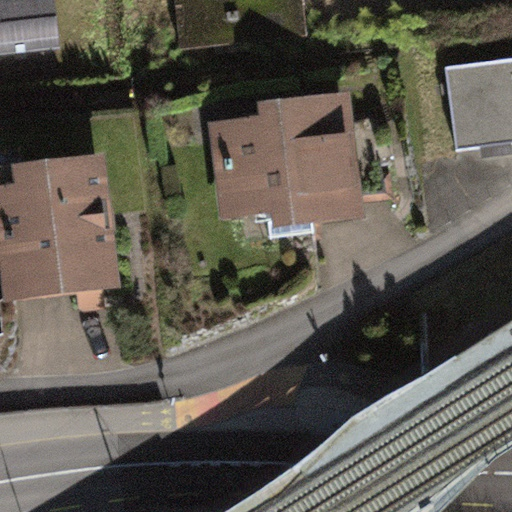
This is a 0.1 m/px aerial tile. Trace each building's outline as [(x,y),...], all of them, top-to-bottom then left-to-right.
[(66,0),(0,0),(0,41),(70,33),(66,0)] [(178,0),(181,49),(307,43),(304,0),(178,0)] [(511,61),(452,65),(457,150),(511,147),(511,61)] [(271,123),(227,143),(234,232),(285,236),(293,260),(362,246),(366,116),(271,123)] [(21,202),(1,201),(3,328),(125,320),(113,178),(19,181),(21,202)]
